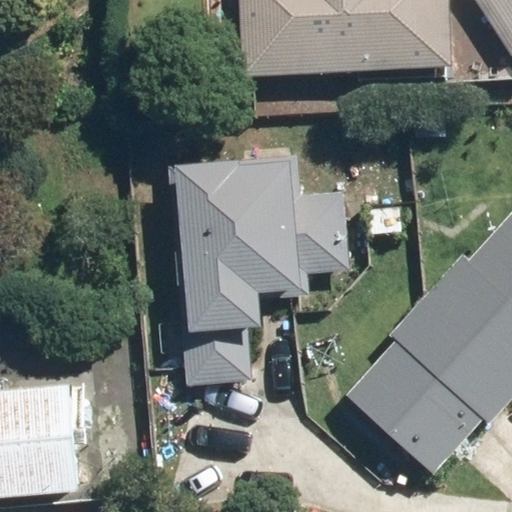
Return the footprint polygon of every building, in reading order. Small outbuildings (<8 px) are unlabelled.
[(242,0),(246,66),(463,55),(460,0),(242,0)] [(511,0),(479,0),(511,49),(511,0)] [(183,154),(200,372),(262,367),(258,315),(270,315),(267,281),(309,277),(307,258),(358,255),(352,185),(305,189),(301,148),(245,152),(245,149),(183,154)] [(402,343),(353,397),(440,476),(489,422),(496,428),(511,410),(511,220),(478,258),(473,253),(396,337),(402,343)] [(0,374),(0,481),(85,475),(76,369),(0,374)]
